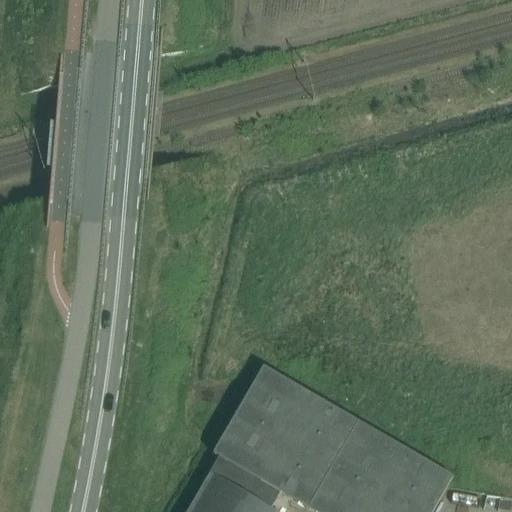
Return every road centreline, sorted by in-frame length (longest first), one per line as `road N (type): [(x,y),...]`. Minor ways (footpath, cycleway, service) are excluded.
road 1 (unclassified): [(39,511),(90,222),(107,0)]
road 2 (tertiary): [(140,0),(122,217),(81,511)]
